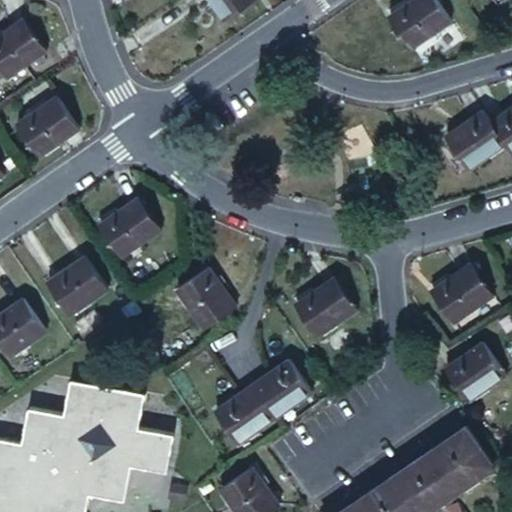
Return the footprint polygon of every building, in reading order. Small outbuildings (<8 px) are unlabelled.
[(260,4),(257,0),(207,0),(227,27),(260,4)] [(511,8),(511,0),(503,0),(510,10),(511,8)] [(471,35),(450,5),(414,29),(437,60),(471,35)] [(0,44),(0,63),(39,38),(31,24),(0,44)] [(47,51),(39,38),(0,63),(0,67),(7,78),(47,51)] [(51,58),(47,51),(7,78),(12,85),(51,58)] [(87,135),(68,104),(29,131),(50,160),(87,135)] [(511,106),(491,120),(505,141),(511,150),(511,106)] [(505,141),(491,120),(484,112),(448,135),(468,165),(505,141)] [(0,165),(0,188),(11,182),(0,165)] [(157,227),(136,198),(101,222),(121,252),(157,227)] [(104,286),(83,255),(50,278),(72,308),(104,286)] [(495,287),(474,256),(438,281),(460,312),(495,287)] [(222,302),(197,266),(166,289),(191,323),(222,302)] [(346,312),(325,280),(288,305),(308,336),(346,312)] [(42,329),(21,298),(0,314),(0,346),(5,355),(42,329)] [(511,366),(491,335),(455,359),(477,391),(511,366)] [(283,359),(246,385),(268,416),(304,390),(283,359)] [(233,441),(268,416),(246,385),(211,408),(233,441)] [(101,431),(28,417),(22,451),(0,446),(0,511),(88,511),(89,505),(124,511),(131,472),(96,465),(101,431)] [(442,511),(481,487),(453,443),(344,511),(442,511)] [(255,511),(273,499),(247,463),(217,483),(236,511),(255,511)]
